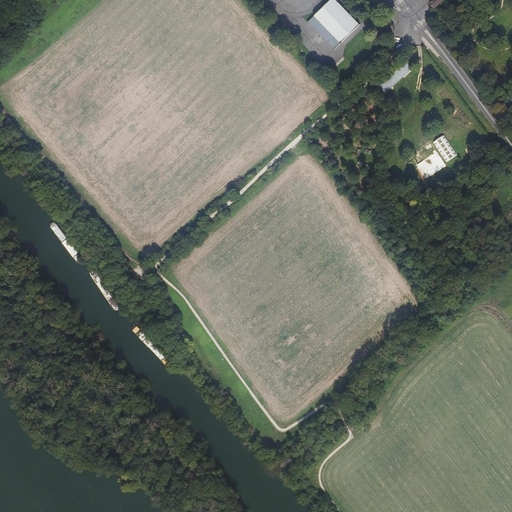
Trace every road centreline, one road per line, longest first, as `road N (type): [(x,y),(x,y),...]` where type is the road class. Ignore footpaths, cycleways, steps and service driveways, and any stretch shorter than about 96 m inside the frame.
road 1 (track): [(339,511),(318,478),(352,434),(333,399),(278,428),(182,294),(151,267)]
road 2 (track): [(408,37),(151,267)]
road 3 (track): [(352,434),(472,311),(497,309),(511,330)]
road 4 (primary): [(511,146),(411,14)]
